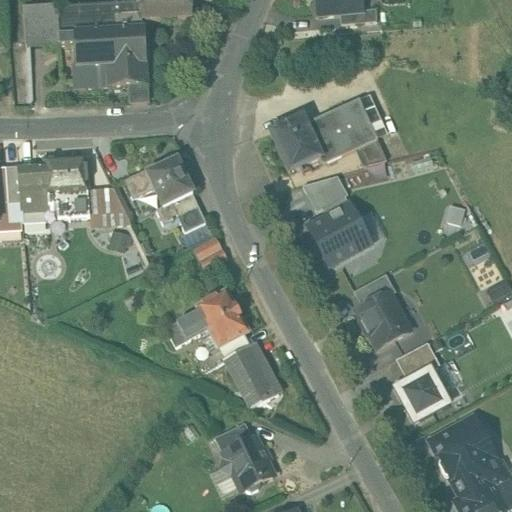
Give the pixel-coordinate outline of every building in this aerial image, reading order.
[(107,9),(57,12),(59,51),(75,50),(76,70),(73,70),(74,94),(130,90),(131,107),(147,106),(143,26),(193,24),(191,0),(139,0),(140,4),(136,4),(137,7),(113,9),(112,3),(107,4),(107,9)] [(360,0),(316,0),(318,19),(340,17),(362,15),(362,14),(360,0)] [(6,12),(0,12),(0,51),(9,50),(6,12)] [(362,14),(362,15),(340,17),(341,29),(377,26),(376,13),(362,14)] [(335,115),(356,154),(377,144),(359,104),(335,115)] [(356,154),(335,115),(306,128),(321,162),(323,168),(335,163),(356,154)] [(321,162),(306,128),(303,121),(270,135),(289,177),(321,162)] [(377,144),(356,154),(364,171),(387,165),(377,144)] [(86,161),(44,164),(44,168),(49,208),(49,209),(57,208),(58,222),(90,221),(86,161)] [(165,214),(194,201),(177,165),(149,178),(147,174),(125,185),(133,203),(155,193),(165,214)] [(44,168),(17,170),(20,205),(21,215),(50,213),(49,209),(49,208),(44,168)] [(6,170),(0,170),(0,206),(8,206),(6,170)] [(17,170),(6,170),(8,206),(20,205),(17,170)] [(326,273),(374,248),(335,175),(304,191),(318,218),(301,226),(326,273)] [(207,227),(194,201),(165,214),(177,241),(207,227)] [(216,242),(194,254),(206,275),(227,264),(216,242)] [(487,291),(494,306),(511,297),(511,292),(507,281),(487,291)] [(227,294),(196,311),(198,315),(166,333),(176,351),(201,338),(211,357),(220,352),(226,364),(251,350),(244,339),(250,336),(227,294)] [(409,336),(389,298),(357,315),(378,353),(409,336)] [(402,376),(436,363),(430,346),(396,359),(402,376)] [(278,399),(251,350),(226,364),(225,365),(251,414),(278,399)] [(441,359),(430,365),(450,402),(461,396),(441,359)] [(392,386),(409,427),(450,410),(433,369),(392,386)] [(511,511),(511,484),(480,415),(427,438),(460,511),(511,511)] [(245,427),(215,442),(222,457),(253,443),(245,427)] [(253,443),(222,457),(224,463),(221,473),(237,479),(244,494),(245,494),(252,496),(258,492),(261,486),(273,480),(266,465),(270,464),(264,452),(260,453),(255,442),(253,443)]
